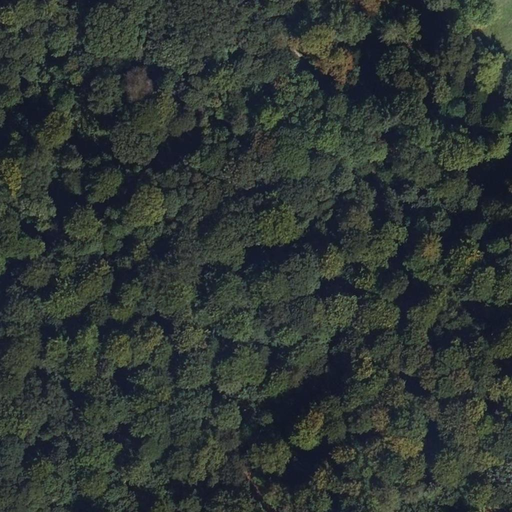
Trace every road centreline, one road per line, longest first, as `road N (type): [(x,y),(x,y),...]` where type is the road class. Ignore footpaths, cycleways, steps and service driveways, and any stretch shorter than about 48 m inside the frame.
road 1 (unknown): [(442,233),(257,217),(0,231)]
road 2 (track): [(244,0),(442,233),(511,301)]
